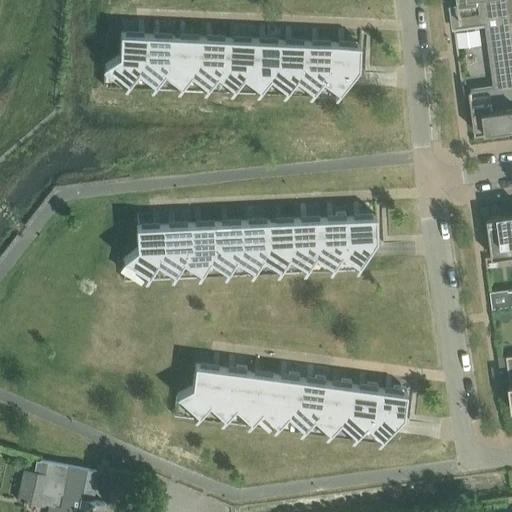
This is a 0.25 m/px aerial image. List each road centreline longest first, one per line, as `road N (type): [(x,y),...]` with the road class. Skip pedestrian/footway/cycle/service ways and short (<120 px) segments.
road 1 (residential): [(430,183),(468,467),(511,461)]
road 2 (residential): [(406,0),(430,183)]
